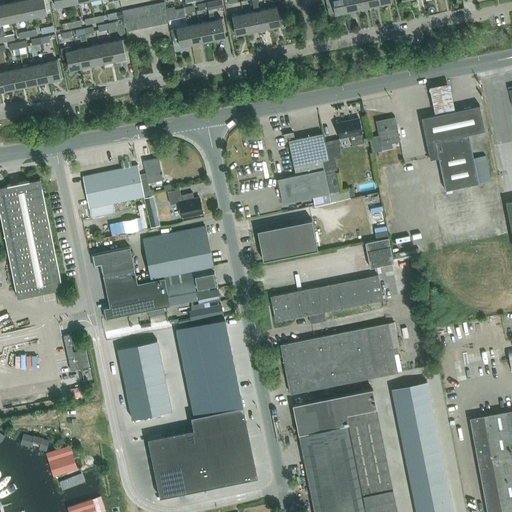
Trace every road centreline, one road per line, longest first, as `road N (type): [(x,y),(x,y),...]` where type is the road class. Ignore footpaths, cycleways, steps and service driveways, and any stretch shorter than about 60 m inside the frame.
road 1 (residential): [(0,115),(511,7)]
road 2 (unclassified): [(161,511),(131,495),(54,145)]
road 3 (unclassified): [(206,118),(284,491)]
road 4 (tertiary): [(206,118),(511,57)]
road 5 (unknown): [(126,402),(119,369),(149,355),(198,350),(205,379),(181,388)]
road 6 (unknown): [(404,78),(441,232)]
road 7 (tertiary): [(54,145),(206,118)]
road 8 (unknown): [(486,511),(466,408),(511,391)]
road 9 (unknown): [(265,400),(334,382),(387,400)]
